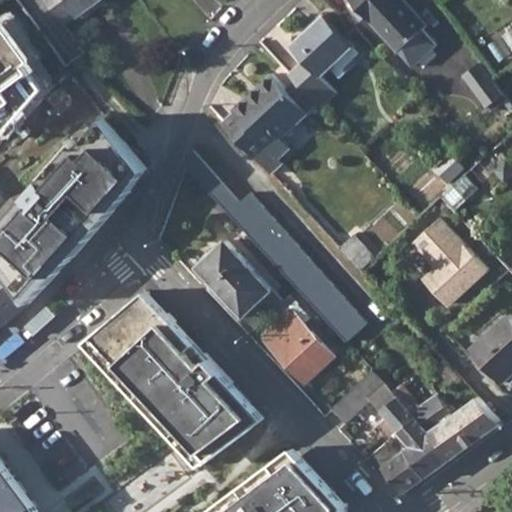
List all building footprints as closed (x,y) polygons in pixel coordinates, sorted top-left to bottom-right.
[(49,0),(65,21),(76,12),(80,16),(101,0),(49,0)] [(354,0),(360,6),(400,50),(414,65),(438,43),(423,28),(427,24),(405,0),(354,0)] [(306,60),(291,74),(296,79),(320,105),(322,107),(336,93),(321,76),(331,67),(338,76),(345,70),(343,69),(337,62),(354,45),(326,15),(293,46),(306,60)] [(0,105),(15,126),(54,82),(37,59),(43,55),(26,32),(22,34),(10,19),(0,26),(0,105)] [(354,45),(337,62),(343,69),(360,52),(354,45)] [(483,65),(481,61),(464,75),(488,107),(505,93),(493,77),(483,65)] [(238,111),(226,123),(273,174),(286,163),(272,148),(320,105),(296,79),(286,88),(272,75),(236,108),(238,111)] [(29,197),(0,229),(0,257),(0,258),(13,276),(32,302),(84,245),(133,190),(146,164),(111,119),(98,134),(90,127),(44,179),(46,181),(31,198),(29,197)] [(452,154),(436,170),(447,181),(464,166),(452,154)] [(461,178),(442,195),(455,208),(473,191),(461,178)] [(250,196),(229,215),(352,344),(372,324),(250,196)] [(495,268),(447,215),(418,242),(440,266),(428,276),(454,306),(495,268)] [(355,236),(343,247),(355,261),(369,249),(355,236)] [(199,267),(247,316),(274,288),(228,240),(199,267)] [(369,249),(355,261),(363,269),(376,257),(369,249)] [(0,258),(0,322),(14,312),(0,295),(0,290),(13,276),(0,258)] [(13,276),(0,290),(0,295),(14,312),(16,310),(18,312),(32,302),(13,276)] [(150,288),(87,340),(203,465),(266,416),(183,328),(185,326),(150,288)] [(274,288),(247,316),(259,328),(274,312),(286,301),(274,288)] [(286,301),(274,312),(281,319),(264,336),(309,384),(338,355),(294,309),(301,302),(293,293),(286,301)] [(511,314),(475,348),(506,383),(511,377),(511,314)] [(466,380),(448,360),(441,367),(447,380),(456,389),(466,380)] [(376,369),(335,407),(349,423),(373,400),(389,384),(376,369)] [(403,383),(395,391),(404,400),(412,392),(403,383)] [(389,384),(373,400),(389,419),(380,427),(391,440),(395,436),(400,432),(411,445),(407,449),(398,439),(377,456),(403,492),(426,477),(453,456),(441,443),(404,400),(395,391),(389,384)] [(412,392),(404,400),(441,443),(453,456),(502,423),(504,421),(501,417),(483,397),(455,416),(439,393),(423,404),(412,392)] [(400,432),(395,436),(398,439),(407,449),(411,445),(400,432)] [(295,446),(205,511),(344,511),(346,501),(295,446)] [(0,511),(31,511),(42,504),(0,448),(0,511)]
